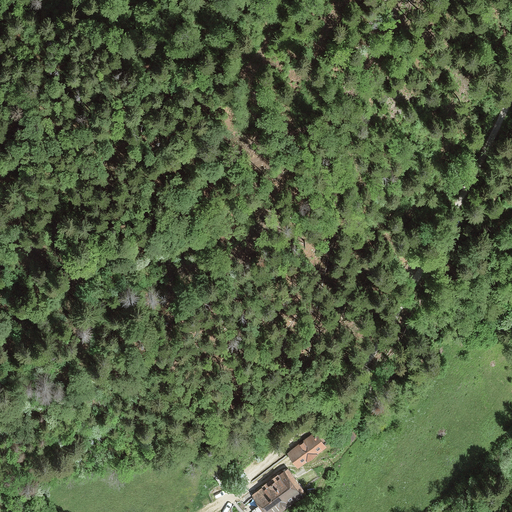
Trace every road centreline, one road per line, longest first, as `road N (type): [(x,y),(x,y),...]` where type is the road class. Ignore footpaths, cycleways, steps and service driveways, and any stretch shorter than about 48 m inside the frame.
road 1 (track): [(223,500),(353,377),(426,263)]
road 2 (track): [(426,263),(485,153)]
